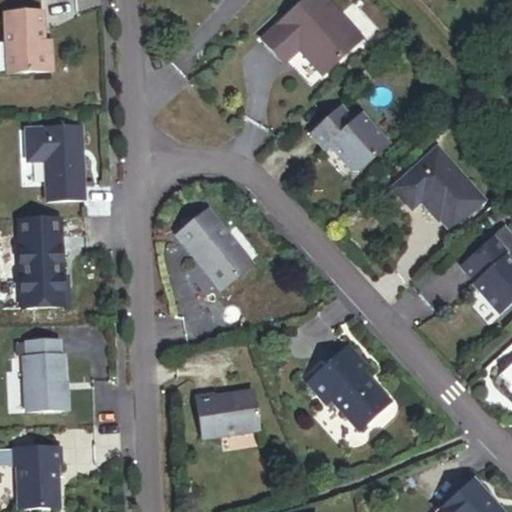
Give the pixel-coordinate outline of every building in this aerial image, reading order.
[(292,47),(315,72),(355,34),(323,0),(294,0),(256,36),(278,60),(292,47)] [(39,11),(2,13),(5,72),(49,70),(48,41),(40,41),(39,11)] [(346,117),(332,102),(302,130),(315,145),(318,142),(340,166),(351,166),(362,155),(358,150),(375,135),(353,111),(346,117)] [(72,127),(17,130),(19,162),(36,161),(39,201),(76,199),(72,127)] [(379,139),(375,135),(358,150),(362,155),(379,139)] [(446,229),(482,197),(432,141),(383,186),(403,208),(415,198),(432,218),(434,216),(446,229)] [(203,218),(173,246),(220,296),(249,268),(203,218)] [(511,236),(498,221),(485,233),(499,248),(511,236)] [(54,233),(12,236),(17,307),(59,304),(57,277),(54,233)] [(511,266),(497,250),(499,248),(485,233),(453,262),(468,277),(465,280),(493,310),(511,293),(511,266)] [(59,356),(55,356),(54,340),(21,341),(22,357),(18,357),(20,410),(61,408),(59,356)] [(357,433),(389,404),(361,373),(365,370),(347,349),(307,385),(325,406),(330,402),(357,433)] [(258,432),(251,394),(213,401),(212,398),(196,401),(202,441),(258,432)] [(57,507),(54,463),(58,462),(57,448),(8,452),(10,467),(14,466),(17,510),(57,507)] [(496,511),(467,480),(433,511),(432,511),(496,511)]
